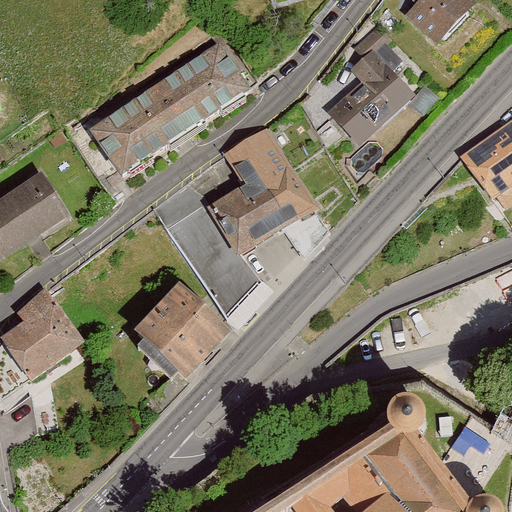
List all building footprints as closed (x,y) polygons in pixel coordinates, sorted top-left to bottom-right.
[(409,18),(436,44),(471,7),(463,0),(412,0),(420,7),(409,18)] [(357,51),(368,62),(359,70),(369,81),(346,102),(348,104),(333,117),(356,142),(407,95),(373,57),(390,42),(379,30),(357,51)] [(112,186),(248,95),(219,53),(94,137),(118,173),(108,180),(112,186)] [(511,125),(465,161),(496,202),(511,190),(511,125)] [(227,157),(247,190),(212,212),(203,198),(185,186),(152,211),(226,323),(263,286),(239,256),(281,231),(304,263),(330,236),(263,134),(227,157)] [(0,260),(1,261),(65,218),(41,181),(0,208),(0,260)] [(20,317),(26,326),(3,343),(30,382),(82,346),(45,293),(20,317)] [(186,382),(228,337),(180,293),(139,338),(186,382)] [(298,335),(288,345),(295,356),(308,346),(298,335)] [(484,503),(478,504),(474,506),(469,510),(417,441),(422,439),(424,435),(428,429),(428,424),(427,419),(425,414),(422,410),(418,407),(412,405),(406,404),(400,406),(396,409),(392,413),(389,419),(389,424),(390,431),(392,434),(282,505),(282,506),(272,511),(501,511),(499,509),(493,505),(489,503),(484,503)]
